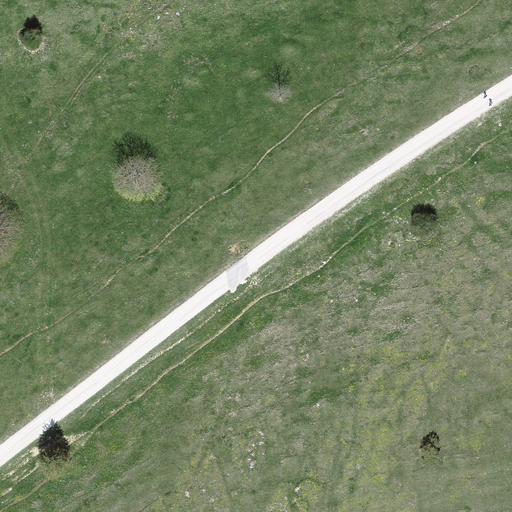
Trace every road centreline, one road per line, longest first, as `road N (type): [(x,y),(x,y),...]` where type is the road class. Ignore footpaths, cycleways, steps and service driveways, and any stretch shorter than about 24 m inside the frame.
road 1 (unclassified): [(0,459),(221,284),(511,83)]
road 2 (track): [(0,98),(39,187),(54,415)]
